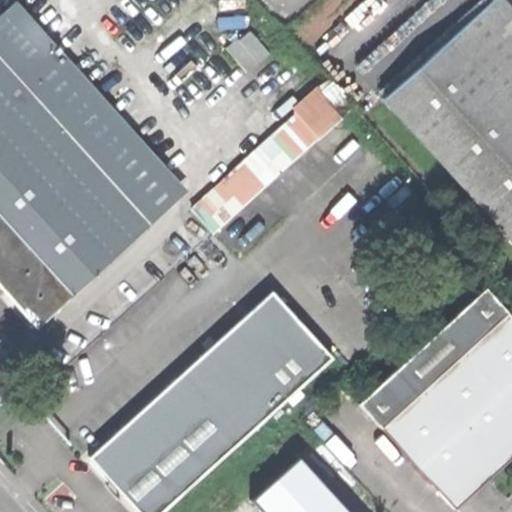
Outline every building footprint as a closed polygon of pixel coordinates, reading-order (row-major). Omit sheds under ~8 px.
[(511,10),(502,0),(493,0),(383,100),(511,242),(511,10)] [(170,175),(15,2),(0,15),(0,59),(134,208),(170,175)] [(89,32),(103,48),(112,40),(98,24),(89,32)] [(250,31),(227,51),(247,75),(270,55),(250,31)] [(150,226),(134,208),(0,59),(0,287),(37,328),(150,226)] [(277,131),(280,134),(301,157),(354,109),(331,83),(277,131)] [(224,184),(245,207),(301,157),(280,134),(224,184)] [(187,193),(170,175),(134,208),(150,226),(187,193)] [(213,236),(245,207),(224,184),(192,213),(213,236)] [(356,403),(379,428),(507,311),(483,286),(356,403)] [(273,293),(203,357),(236,394),(306,330),(273,293)] [(511,317),(507,311),(379,428),(450,505),(461,505),(511,458),(511,317)] [(122,494),(137,511),(166,511),(334,360),(306,330),(236,394),(203,357),(90,459),(122,494)]
